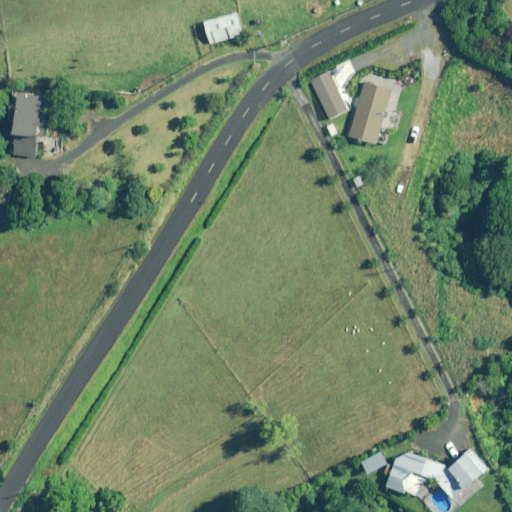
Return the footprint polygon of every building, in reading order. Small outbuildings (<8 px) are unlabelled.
[(245,35),(239,13),(206,22),(211,43),(245,35)] [(349,110),(329,71),(311,80),(331,119),(349,110)] [(399,114),(393,112),(399,90),(364,81),(349,137),(384,146),(388,131),(394,133),(399,114)] [(45,96),(21,94),(20,108),(14,107),(13,121),(20,122),(16,155),(39,157),(45,96)] [(399,457),(396,466),(389,463),(386,474),(392,476),(388,488),(408,495),(409,492),(420,496),(426,479),(440,484),(455,500),(490,469),(472,449),(451,468),(409,452),(399,457)] [(386,467),(380,454),(363,462),(369,475),(386,467)]
